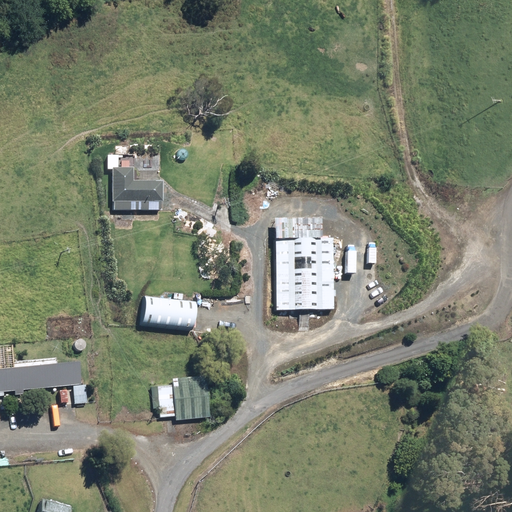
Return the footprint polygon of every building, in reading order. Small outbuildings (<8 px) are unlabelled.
[(179,150),(178,150),(176,151),(175,151),(174,152),(173,154),(172,155),(171,156),(171,158),(171,159),(171,161),(172,162),(173,163),(174,165),(175,166),(176,166),(178,167),(179,167),(181,167),(182,167),(183,166),(185,166),(186,165),(187,163),(188,162),(188,161),(188,159),(188,158),(188,156),(188,155),(187,154),(186,152),(185,151),(183,151),(182,150),(181,150),(179,150)] [(114,157),(104,157),(104,171),(109,171),(109,204),(111,204),(111,211),(158,211),(158,203),(160,203),(160,182),(130,182),(130,169),(114,169),(114,157)] [(304,197),(303,202),(316,203),(316,204),(320,204),(320,206),(330,207),(330,198),(304,197)] [(317,236),(260,236),(261,308),(317,307),(317,236)] [(181,295),(133,291),(131,319),(179,323),(181,295)] [(78,339),(76,339),(75,340),(73,340),(72,341),(71,342),(70,343),(69,344),(69,345),(68,347),(68,348),(69,350),(69,351),(70,352),(71,353),(72,354),(73,355),(74,356),(76,356),(77,356),(78,356),(80,355),(81,355),(82,354),(83,353),(84,352),(85,350),(85,349),(85,347),(85,346),(84,345),(84,343),(83,342),(82,341),(80,340),(79,340),(78,339)] [(75,363),(0,370),(0,393),(12,392),(12,396),(21,395),(21,391),(78,386),(75,363)] [(169,386),(149,388),(151,410),(156,409),(157,419),(172,418),(173,422),(206,419),(202,377),(169,380),(169,386)]
